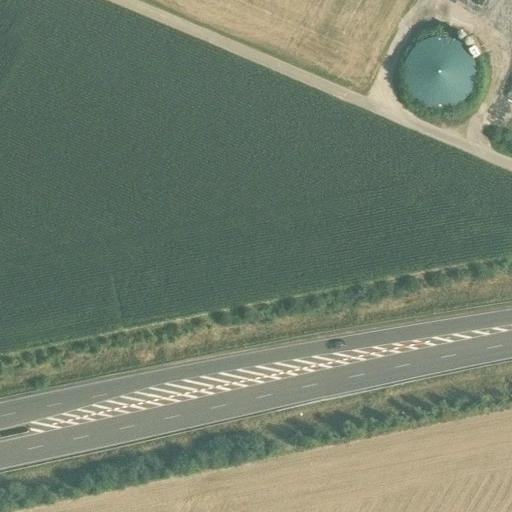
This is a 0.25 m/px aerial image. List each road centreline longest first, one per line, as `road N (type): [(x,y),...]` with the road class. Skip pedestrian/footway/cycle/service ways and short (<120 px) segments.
road 1 (track): [(95,0),(511,177)]
road 2 (trunk): [(0,455),(134,426),(293,372)]
road 3 (trunk): [(293,372),(0,416)]
road 4 (trunk): [(293,372),(511,333)]
road 5 (track): [(371,112),(432,0)]
